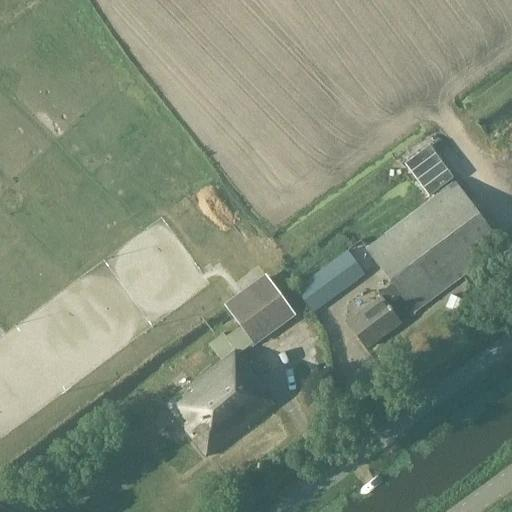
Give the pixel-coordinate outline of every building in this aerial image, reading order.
[(451,179),(426,146),(403,164),(427,196),(451,179)] [(453,182),(364,248),(404,301),(412,312),(501,246),(453,182)] [(221,280),(230,293),(261,272),(252,258),(221,280)] [(219,360),(163,403),(205,456),(270,404),(259,389),(262,388),(237,355),(291,315),(264,279),(224,309),(238,328),(225,338),(222,334),(207,345),(219,360)] [(378,297),(345,322),(364,347),(398,323),(391,312),(403,303),(402,302),(388,284),(376,294),(378,297)]
